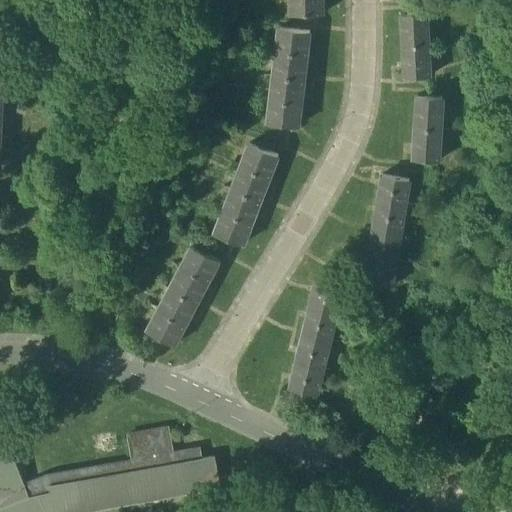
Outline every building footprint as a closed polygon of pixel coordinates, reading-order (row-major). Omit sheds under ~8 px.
[(280,0),(281,11),(316,11),(316,0),(280,0)] [(393,10),(396,75),(427,74),(424,8),(393,10)] [(294,123),(304,27),(270,24),(259,120),(294,123)] [(406,157),(437,158),(439,94),(407,93),(406,157)] [(237,140),(225,183),(262,194),(274,150),(237,140)] [(372,174),(372,186),(405,186),(405,174),(372,174)] [(242,241),(253,192),(219,184),(208,234),(242,241)] [(389,282),(403,190),(371,184),(356,277),(389,282)] [(166,344),(214,258),(184,241),(136,327),(166,344)] [(304,280),(280,385),(314,393),(338,288),(304,280)] [(132,461),(46,476),(24,485),(0,423),(0,511),(78,511),(219,487),(214,456),(201,459),(199,449),(172,454),(167,428),(128,435),(132,461)]
